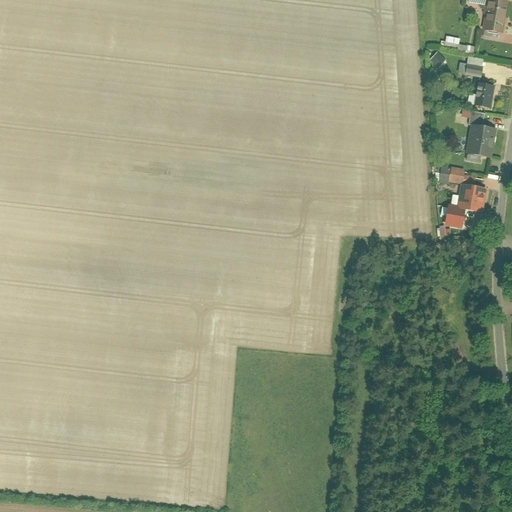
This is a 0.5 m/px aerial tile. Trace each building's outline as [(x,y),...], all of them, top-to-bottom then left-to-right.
[(509,0),(508,0),(487,0),(483,29),(504,32),(509,0)] [(445,37),(443,48),(471,54),(473,48),(457,45),(458,40),(445,37)] [(439,52),(431,60),(440,68),(447,60),(439,52)] [(485,60),(470,57),(467,76),(481,78),(485,60)] [(495,87),(479,84),(475,105),(491,108),(495,87)] [(485,114),(472,112),(470,125),(472,125),(483,127),(485,114)] [(483,127),(472,125),(467,153),(492,157),(497,130),(483,127)] [(464,170),(453,168),(450,183),(461,185),(464,170)] [(488,190),(461,185),(457,208),(483,213),(488,190)] [(460,231),(464,211),(446,208),(442,228),(460,231)]
